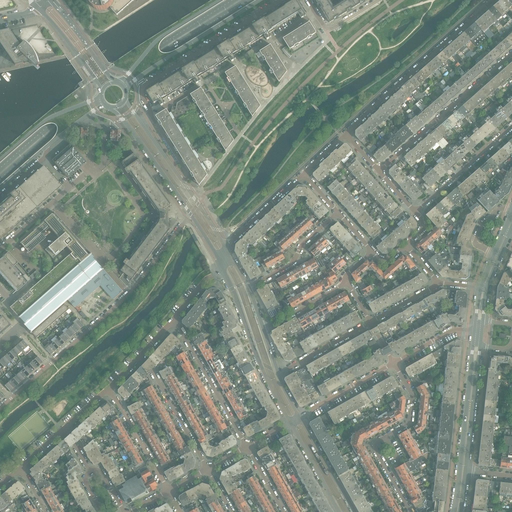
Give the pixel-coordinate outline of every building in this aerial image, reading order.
[(113,0),(88,0),(89,1),(90,3),(91,5),(92,7),(94,8),(96,9),(98,10),(100,11),(102,11),(104,10),(106,10),(108,9),(110,8),(112,5),(114,2),(113,0)] [(113,0),(114,2),(112,5),(110,8),(116,15),(117,16),(134,0),(113,0)] [(264,19),(253,26),(260,37),(264,35),(264,36),(264,37),(265,37),(267,40),(271,37),(269,34),(272,32),(274,30),(273,29),(277,27),(298,14),(301,18),(305,16),(295,0),(293,0),(284,6),(285,6),(264,19)] [(327,0),(328,1),(328,2),(332,9),(337,6),(344,2),(346,0),(327,0)] [(356,6),(352,0),(346,0),(344,2),(349,10),(356,6)] [(498,2),(496,4),(511,20),(511,18),(511,13),(500,0),(498,2)] [(505,0),(500,0),(511,13),(511,5),(511,6),(505,0)] [(332,9),(328,2),(328,1),(319,7),(324,14),(331,10),(332,9)] [(349,10),(344,2),(337,6),(343,15),(349,10)] [(493,7),(506,21),(507,23),(511,20),(496,4),(493,7)] [(343,15),(337,6),(332,9),(331,10),(336,19),(343,15)] [(493,7),(488,11),(502,25),(506,21),(493,7)] [(336,19),(331,10),(324,14),(329,23),(336,19)] [(488,11),(484,15),(493,25),(498,31),(503,27),(502,25),(488,11)] [(493,25),(484,15),(479,19),(488,29),(492,25),(493,25)] [(488,29),(479,19),(475,23),(482,32),(483,33),(484,33),(489,39),(494,35),(488,29)] [(316,33),(309,22),(296,30),(303,41),(307,38),(307,37),(311,35),(311,36),(316,33)] [(487,39),(481,32),(482,32),(475,23),(472,25),(472,26),(471,27),(470,27),(468,29),(467,30),(464,33),(471,41),(478,48),(484,44),(483,42),(487,39)] [(228,41),(218,48),(225,59),(228,57),(229,58),(229,59),(229,58),(231,62),(236,59),(233,56),(236,54),(246,48),(247,47),(248,47),(249,46),(250,46),(251,45),(252,44),(264,37),(264,36),(264,35),(260,37),(253,26),(228,41)] [(511,26),(508,30),(505,26),(498,32),(502,35),(501,36),(504,40),(511,47),(511,45),(511,26)] [(0,68),(16,65),(16,66),(24,64),(23,62),(30,61),(31,62),(32,63),(33,63),(38,68),(39,67),(39,62),(37,57),(35,53),(33,49),(31,47),(28,44),(25,42),(21,46),(11,31),(10,30),(0,31),(0,68)] [(303,41),(296,30),(283,38),(289,49),(294,46),(298,43),(298,44),(303,41)] [(465,45),(470,41),(471,41),(464,33),(461,35),(460,37),(459,36),(457,38),(457,39),(456,40),(453,42),(460,50),(463,47),(465,49),(466,49),(467,49),(466,50),(471,55),(473,53),(474,52),(470,47),(469,48),(467,46),(466,47),(465,45)] [(507,50),(508,49),(511,47),(504,40),(494,49),(500,56),(503,54),(504,52),(504,53),(507,51),(507,50)] [(461,59),(456,53),(460,50),(453,42),(450,45),(449,46),(446,48),(445,50),(445,49),(442,52),(448,60),(449,59),(454,65),(456,68),(463,61),(463,62),(467,58),(465,56),(461,59)] [(279,58),(276,54),(270,44),(260,51),(263,56),(266,59),(265,60),(268,64),(277,59),(279,58)] [(194,63),(182,70),(189,81),(193,79),(194,80),(193,81),(194,80),(196,84),(200,81),(198,78),(202,76),(211,70),(212,69),(213,68),(214,68),(215,67),(216,67),(216,66),(229,59),(229,58),(228,57),(225,59),(218,48),(194,63)] [(289,53),(287,51),(285,48),(282,49),(284,52),(286,55),(289,58),(291,55),(289,53)] [(496,60),(497,59),(500,56),(494,49),(483,59),(489,66),(492,63),(493,62),(494,62),(496,60)] [(448,66),(445,63),(448,60),(442,52),(439,54),(439,55),(438,56),(435,58),(434,59),(431,62),(438,69),(442,66),(444,68),(445,67),(448,69),(451,73),(453,71),(451,70),(451,69),(448,66)] [(287,71),(284,67),(279,58),(277,59),(268,64),(271,69),(274,72),(273,73),(276,78),(279,82),(283,77),(287,71)] [(485,70),(486,68),(489,66),(483,59),(472,69),(478,76),(481,73),(482,72),(483,72),(485,70)] [(511,61),(501,72),(504,76),(506,74),(509,78),(511,76),(511,61)] [(427,79),(437,69),(438,69),(431,62),(428,64),(427,66),(427,65),(424,67),(425,68),(423,69),(420,71),(427,79)] [(244,80),(241,75),(236,66),(225,73),(228,78),(229,77),(231,81),(230,81),(233,86),(242,80),(243,81),(244,80)] [(474,79),(475,78),(478,76),(472,69),(461,78),(467,85),(470,83),(472,81),(472,82),(474,80),(474,79)] [(159,85),(147,92),(155,105),(159,103),(161,106),(165,103),(163,100),(167,97),(176,92),(176,91),(177,91),(178,90),(179,90),(180,89),(181,89),(181,88),(193,81),(194,80),(193,79),(189,81),(182,70),(159,85)] [(416,88),(427,79),(420,71),(417,74),(416,75),(413,77),(414,77),(412,79),(412,78),(409,81),(416,88)] [(507,83),(505,81),(509,78),(506,74),(504,76),(501,72),(492,80),(495,83),(494,85),(497,89),(501,85),(502,87),(504,86),(505,87),(506,85),(505,84),(507,83)] [(440,80),(439,80),(439,79),(437,77),(437,76),(434,73),(433,75),(438,80),(440,82),(443,79),(445,77),(444,76),(440,80)] [(463,89),(464,88),(467,85),(461,78),(450,88),(456,95),(459,93),(459,92),(461,91),(463,89)] [(252,93),(249,88),(244,80),(243,81),(242,80),(233,86),(236,91),(237,90),(238,92),(239,94),(238,94),(241,99),(251,93),(251,94),(252,93)] [(496,92),(495,91),(497,89),(494,85),(495,83),(492,80),(487,84),(486,85),(480,90),(487,98),(490,95),(492,96),(493,95),(495,96),(495,97),(497,95),(495,93),(496,92)] [(424,97),(423,97),(422,95),(416,88),(409,81),(403,86),(411,94),(411,95),(416,100),(418,102),(421,99),(424,97)] [(411,94),(403,86),(401,88),(401,89),(399,91),(399,92),(398,92),(395,95),(394,95),(393,96),(393,97),(400,105),(403,102),(410,108),(408,110),(410,112),(412,110),(411,108),(412,107),(406,100),(411,95),(411,94)] [(234,140),(221,121),(201,88),(190,94),(189,95),(177,103),(176,107),(172,106),(171,113),(169,114),(166,109),(156,116),(199,186),(203,180),(207,175),(191,149),(197,145),(198,147),(212,138),(211,137),(215,134),(218,138),(219,140),(221,142),(220,142),(226,151),(230,145),(234,140)] [(452,99),(453,97),(454,98),(456,95),(450,88),(439,98),(445,105),(448,102),(450,101),(452,99)] [(484,103),(483,101),(487,98),(480,90),(468,101),(475,108),(478,105),(480,107),(484,103)] [(260,106),(258,101),(252,93),(251,94),(251,93),(241,99),(244,104),(245,103),(247,107),(246,107),(252,117),(256,111),(260,106)] [(400,105),(393,97),(392,97),(390,98),(390,99),(388,101),(388,102),(387,103),(386,103),(384,105),(383,105),(382,106),(382,107),(389,115),(391,118),(395,115),(399,119),(401,117),(400,116),(395,110),(400,105)] [(441,109),(443,107),(445,105),(439,98),(434,103),(432,101),(427,106),(434,114),(437,112),(439,110),(439,111),(441,109)] [(434,114),(427,106),(421,99),(418,102),(412,107),(411,108),(412,110),(413,114),(416,116),(423,124),(435,114),(434,114)] [(472,113),(471,112),(475,108),(468,101),(456,112),(459,115),(461,114),(464,118),(466,116),(468,117),(470,115),(471,117),(474,119),(475,118),(473,115),(472,116),(470,115),(472,113)] [(501,123),(511,113),(511,112),(509,109),(508,111),(504,107),(502,108),(500,106),(496,111),(497,113),(494,116),(501,123)] [(378,126),(389,115),(382,107),(381,107),(381,108),(380,108),(379,109),(379,110),(377,112),(377,113),(376,113),(375,113),(373,116),(372,115),(371,117),(371,118),(378,125),(378,126)] [(462,123),(460,121),(464,118),(461,114),(459,115),(456,112),(447,119),(450,123),(449,124),(452,128),(456,125),(457,126),(462,123)] [(423,124),(416,116),(405,125),(412,134),(423,124)] [(489,134),(501,123),(494,116),(490,119),(488,117),(484,121),(485,123),(482,126),(489,134)] [(374,132),(372,130),(378,125),(371,118),(370,118),(369,118),(368,119),(368,120),(366,122),(366,123),(365,124),(364,124),(362,126),(361,126),(359,128),(359,129),(366,136),(369,138),(375,133),(375,134),(376,133),(375,131),(374,132)] [(451,132),(450,130),(452,128),(449,124),(450,123),(447,119),(436,130),(442,137),(446,134),(447,135),(451,132)] [(412,134),(405,125),(394,135),(395,136),(402,143),(412,134)] [(477,145),(489,134),(482,126),(478,129),(477,128),(472,132),(473,134),(471,136),(475,140),(473,141),(477,145)] [(87,134),(87,130),(86,129),(78,129),(77,138),(87,139),(87,134)] [(366,136),(359,129),(358,129),(356,131),(355,135),(361,142),(366,136)] [(448,144),(443,138),(442,137),(436,130),(430,135),(437,143),(438,144),(441,147),(442,149),(448,144)] [(120,141),(121,131),(112,131),(111,132),(111,136),(111,141),(120,141)] [(427,152),(437,143),(430,135),(419,144),(427,152)] [(402,143),(395,136),(391,140),(391,139),(387,142),(388,142),(384,146),(391,153),(402,143)] [(468,153),(477,145),(473,141),(475,140),(471,136),(468,139),(466,137),(462,141),(461,140),(460,141),(461,142),(458,145),(460,146),(463,150),(464,149),(468,153)] [(373,147),(375,145),(372,142),(370,140),(369,141),(370,143),(366,147),(368,150),(371,148),(373,147)] [(511,147),(508,143),(502,148),(509,155),(511,152),(511,147)] [(85,161),(79,155),(76,152),(72,147),(69,144),(51,160),(54,163),(58,168),(61,171),(67,177),(68,178),(79,168),(85,162),(85,161)] [(346,156),(351,151),(346,145),(344,144),(342,146),(341,145),(340,147),(338,149),(336,151),(335,151),(334,152),(334,153),(333,153),(341,161),(346,156)] [(416,162),(427,152),(419,144),(409,153),(416,162)] [(457,163),(468,153),(464,149),(463,150),(460,146),(458,147),(456,146),(455,146),(453,144),(451,145),(450,146),(452,149),(451,150),(453,152),(450,155),(457,163)] [(382,161),(391,153),(384,146),(380,149),(380,148),(375,152),(376,153),(373,156),(378,161),(382,161)] [(509,155),(502,148),(491,158),(498,165),(500,163),(500,164),(508,158),(507,157),(509,155)] [(457,163),(450,155),(444,149),(443,150),(439,154),(438,154),(443,159),(451,168),(457,163)] [(144,264),(156,248),(170,229),(167,227),(167,206),(170,204),(141,164),(142,163),(139,159),(139,160),(134,153),(122,161),(123,162),(124,164),(126,163),(128,167),(127,168),(129,170),(130,170),(135,177),(134,178),(138,183),(139,183),(144,190),(143,191),(147,196),(148,195),(153,203),(152,203),(156,209),(157,208),(160,212),(159,212),(160,214),(160,219),(159,220),(133,254),(132,254),(129,257),(131,258),(129,260),(127,259),(123,263),(126,264),(121,270),(119,272),(122,275),(124,273),(126,274),(128,276),(127,278),(130,281),(132,279),(135,275),(137,273),(140,269),(144,264)] [(341,161),(333,153),(332,153),(331,155),(331,156),(325,161),(324,161),(323,162),(323,163),(322,163),(330,171),(341,161)] [(411,166),(416,162),(409,153),(403,158),(407,163),(409,165),(410,167),(414,170),(415,169),(411,166)] [(490,173),(496,168),(496,167),(498,165),(491,158),(480,168),(486,175),(488,173),(489,174),(490,173)] [(440,177),(451,168),(443,159),(432,169),(440,177)] [(511,179),(511,159),(511,160),(507,164),(506,166),(499,172),(503,175),(505,177),(511,179)] [(351,173),(360,165),(356,161),(352,165),(348,169),(351,173)] [(330,171),(322,163),(322,164),(320,165),(320,166),(315,171),(315,172),(313,174),(313,176),(319,182),(322,185),(323,184),(322,183),(323,182),(324,182),(322,180),(322,181),(321,180),(330,171)] [(369,175),(365,171),(360,165),(351,173),(356,178),(361,183),(369,175)] [(404,175),(401,172),(395,165),(390,170),(390,174),(398,184),(406,177),(407,177),(410,174),(414,171),(412,169),(411,170),(410,170),(404,175)] [(0,239),(61,186),(44,166),(15,192),(13,193),(11,191),(7,195),(9,197),(0,205),(0,239)] [(484,180),(486,179),(488,177),(487,176),(486,175),(480,168),(468,178),(475,185),(477,183),(478,184),(483,179),(484,180)] [(429,187),(440,177),(432,169),(422,178),(424,181),(429,187)] [(415,179),(412,176),(416,173),(414,171),(410,174),(407,177),(406,177),(398,184),(403,190),(411,182),(415,179)] [(379,186),(375,182),(369,175),(361,183),(370,194),(379,186)] [(508,193),(511,184),(511,179),(505,177),(501,185),(498,188),(505,196),(508,193)] [(467,194),(474,187),(473,187),(475,185),(468,178),(457,188),(464,195),(465,194),(466,193),(467,194)] [(331,191),(340,184),(341,183),(337,179),(333,184),(328,188),(331,191)] [(505,196),(498,188),(498,187),(495,190),(495,191),(494,192),(489,187),(494,183),(492,181),(488,185),(486,186),(482,190),(484,192),(476,199),(477,200),(488,211),(505,196)] [(346,191),(353,186),(351,184),(350,183),(350,182),(345,186),(346,188),(345,189),(340,184),(331,191),(341,203),(350,195),(346,191)] [(421,190),(419,188),(423,185),(422,184),(423,184),(421,182),(417,186),(415,183),(413,185),(411,182),(403,190),(412,200),(415,200),(421,194),(423,192),(421,190)] [(296,201),(296,200),(295,200),(297,198),(296,197),(297,196),(301,196),(302,186),(298,186),(285,199),(292,207),(296,203),(295,202),(296,201)] [(318,201),(305,186),(302,186),(301,196),(306,197),(308,199),(305,202),(307,204),(306,204),(309,209),(318,201)] [(389,197),(384,193),(379,186),(370,194),(375,200),(380,205),(389,197)] [(460,200),(463,197),(462,196),(464,195),(457,188),(446,198),(453,206),(460,200)] [(359,206),(355,201),(350,195),(341,203),(351,213),(359,206)] [(398,208),(394,203),(389,197),(380,205),(385,210),(390,215),(390,216),(398,208)] [(446,212),(453,206),(446,198),(435,207),(445,219),(449,215),(446,212)] [(292,207),(285,199),(274,209),(281,217),(283,219),(287,215),(289,216),(288,217),(291,219),(287,223),(288,224),(293,219),(290,216),(291,215),(289,213),(290,212),(288,211),(290,209),(291,211),(293,209),(292,207)] [(319,219),(328,211),(318,201),(309,209),(317,217),(315,218),(318,220),(319,219)] [(369,217),(365,212),(359,206),(351,213),(361,224),(369,217)] [(445,219),(435,207),(426,215),(436,226),(440,231),(442,229),(440,227),(443,225),(441,222),(445,219)] [(486,213),(480,207),(479,208),(478,207),(474,211),(471,207),(469,208),(469,209),(472,213),(471,213),(476,222),(486,213)] [(394,219),(397,216),(397,215),(401,211),(398,208),(390,216),(389,217),(390,219),(392,217),(393,219),(394,219)] [(276,222),(281,217),(274,209),(259,223),(267,231),(272,226),(273,227),(276,223),(276,222)] [(21,249),(20,249),(20,250),(21,251),(22,251),(23,251),(23,250),(23,249),(24,248),(28,252),(28,253),(31,250),(31,251),(32,250),(31,250),(36,246),(37,245),(42,241),(42,240),(45,238),(41,234),(49,227),(58,238),(48,247),(45,250),(52,258),(56,255),(66,246),(71,253),(69,254),(68,256),(76,266),(81,262),(88,255),(89,254),(90,255),(90,254),(91,254),(90,253),(89,253),(88,251),(87,250),(85,248),(83,246),(82,245),(80,243),(81,243),(80,242),(78,240),(78,239),(77,240),(76,238),(76,237),(75,237),(73,235),(73,234),(71,232),(70,231),(69,229),(68,229),(66,227),(66,226),(65,226),(64,224),(63,223),(61,221),(62,221),(61,221),(59,219),(59,218),(58,218),(57,216),(56,215),(54,213),(54,212),(53,213),(52,215),(51,214),(43,221),(44,222),(34,231),(33,230),(33,231),(28,235),(27,236),(28,236),(23,240),(22,240),(22,241),(20,243),(24,247),(22,248),(21,248),(21,249)] [(314,223),(311,220),(309,218),(311,217),(307,213),(305,216),(306,218),(299,224),(305,231),(306,230),(307,230),(308,229),(308,228),(310,227),(311,226),(311,225),(312,224),(313,225),(314,223)] [(476,222),(471,213),(467,216),(464,222),(474,226),(476,222)] [(406,235),(415,227),(416,223),(410,216),(407,218),(408,220),(399,228),(406,235)] [(379,228),(374,223),(369,217),(361,224),(371,236),(379,228)] [(468,240),(471,233),(474,226),(464,222),(463,226),(460,225),(454,223),(451,230),(449,233),(452,234),(455,227),(459,228),(458,232),(456,231),(454,235),(455,235),(458,236),(468,240)] [(267,231),(259,223),(248,233),(256,241),(267,231)] [(347,233),(343,229),(338,223),(330,230),(334,235),(339,241),(347,233)] [(305,231),(299,224),(294,229),(293,228),(291,225),(289,226),(291,229),(292,230),(298,237),(299,236),(300,236),(301,235),(303,233),(304,232),(305,231)] [(442,233),(440,231),(436,226),(432,230),(439,237),(440,236),(440,235),(442,233)] [(377,236),(379,234),(382,232),(379,229),(380,228),(379,228),(371,236),(373,239),(377,236)] [(395,245),(406,235),(399,228),(397,230),(397,229),(388,237),(395,245)] [(298,237),(292,230),(285,237),(291,243),(292,243),(294,242),(294,241),(296,239),(296,240),(297,239),(297,238),(298,237)] [(439,237),(432,230),(428,233),(435,241),(439,237)] [(329,240),(331,238),(327,232),(322,237),(327,242),(329,240)] [(256,241),(248,233),(236,245),(236,248),(247,250),(247,247),(249,247),(249,248),(253,249),(253,251),(257,251),(256,250),(252,247),(250,245),(251,245),(252,244),(253,245),(256,241)] [(357,244),(352,238),(347,233),(339,241),(348,251),(357,244)] [(435,241),(428,233),(424,237),(431,244),(435,241)] [(471,256),(472,249),(465,247),(468,240),(458,236),(457,240),(456,244),(446,243),(446,245),(458,246),(461,246),(460,255),(471,256)] [(291,243),(285,237),(280,241),(278,239),(276,241),(284,250),(285,249),(287,248),(286,248),(288,246),(289,246),(290,245),(290,244),(291,243)] [(327,242),(322,237),(321,238),(320,238),(319,239),(319,240),(318,241),(325,248),(329,245),(327,242)] [(386,253),(394,247),(395,245),(388,237),(380,245),(379,244),(376,246),(382,253),(386,253)] [(431,244),(424,237),(420,240),(427,248),(429,250),(433,246),(431,244)] [(427,248),(420,240),(417,244),(416,248),(421,253),(427,248)] [(284,250),(276,241),(274,243),(275,245),(280,251),(281,252),(284,250)] [(325,248),(318,241),(317,242),(316,242),(315,243),(315,244),(314,244),(320,251),(321,252),(325,248)] [(320,251),(314,244),(308,250),(309,250),(309,251),(310,251),(314,256),(315,256),(320,251)] [(359,251),(361,249),(357,244),(348,251),(346,253),(349,256),(350,254),(351,255),(349,257),(346,254),(343,256),(348,261),(352,258),(359,252),(359,251)] [(246,255),(247,250),(236,248),(235,251),(243,266),(253,261),(251,257),(249,257),(249,256),(246,255)] [(433,256),(430,252),(430,251),(429,250),(423,255),(428,261),(433,256)] [(285,258),(281,252),(280,251),(272,256),(276,263),(277,263),(278,263),(279,262),(279,261),(281,260),(282,260),(283,260),(283,259),(285,258)] [(23,275),(14,265),(17,263),(8,253),(8,252),(3,256),(2,256),(1,256),(1,257),(0,258),(0,273),(1,272),(3,274),(1,276),(4,279),(6,277),(7,279),(6,281),(9,284),(10,283),(12,285),(11,286),(13,289),(15,288),(17,290),(15,291),(16,292),(25,284),(24,283),(26,282),(28,280),(27,279),(27,278),(24,275),(23,275)] [(29,307),(19,316),(19,317),(26,324),(31,331),(32,331),(37,327),(42,322),(48,318),(53,313),(58,308),(64,303),(66,301),(68,300),(101,271),(102,269),(96,262),(90,255),(89,254),(88,255),(81,262),(76,266),(68,273),(60,280),(45,293),(44,294),(43,295),(34,303),(29,307)] [(446,265),(441,260),(443,258),(445,256),(444,254),(440,258),(436,254),(433,256),(428,261),(438,272),(445,266),(446,265)] [(345,263),(341,258),(339,255),(335,259),(342,266),(342,267),(344,265),(344,264),(345,263)] [(469,277),(470,263),(471,256),(460,255),(459,262),(462,263),(461,268),(461,270),(460,271),(460,272),(462,275),(464,275),(467,278),(469,277)] [(76,266),(68,256),(66,257),(61,262),(61,261),(60,262),(59,263),(68,273),(76,266)] [(276,263),(272,256),(266,259),(264,256),(262,257),(264,260),(265,263),(268,268),(269,267),(271,267),(271,266),(273,265),(274,265),(275,264),(276,263)] [(404,265),(404,257),(403,257),(402,256),(394,264),(397,268),(401,265),(404,265)] [(414,265),(407,257),(405,257),(404,257),(404,265),(406,265),(409,269),(414,265)] [(261,273),(265,271),(263,266),(258,269),(254,264),(258,262),(257,259),(253,261),(243,266),(251,279),(261,273)] [(314,269),(318,267),(318,266),(317,265),(317,264),(316,263),(315,262),(315,261),(314,259),(301,266),(305,274),(312,270),(313,272),(311,273),(313,276),(315,278),(316,278),(315,275),(317,274),(314,269)] [(342,266),(335,259),(331,262),(338,270),(340,268),(341,267),(342,266)] [(369,270),(369,262),(368,262),(367,261),(359,268),(363,272),(366,269),(369,270)] [(379,270),(375,265),(372,261),(371,262),(369,262),(369,270),(371,270),(374,274),(379,270)] [(338,270),(331,262),(327,265),(330,268),(332,271),(335,273),(337,272),(337,271),(338,270)] [(68,273),(59,263),(56,266),(55,266),(55,267),(51,270),(60,280),(68,273)] [(392,273),(397,268),(394,264),(388,269),(390,271),(390,274),(390,275),(393,278),(394,278),(396,277),(392,273)] [(293,281),(305,274),(301,266),(289,273),(293,281)] [(460,272),(452,271),(452,269),(452,266),(450,266),(450,271),(445,266),(438,272),(442,277),(465,279),(467,278),(464,275),(462,275),(460,272)] [(337,279),(334,274),(335,273),(332,271),(330,268),(327,271),(329,275),(332,281),(337,279)] [(365,274),(363,272),(359,268),(356,271),(358,274),(358,275),(361,278),(363,277),(365,274)] [(75,307),(100,285),(114,299),(123,291),(122,290),(114,281),(113,281),(113,280),(104,269),(102,269),(101,271),(68,300),(75,307)] [(390,275),(390,274),(390,271),(388,269),(383,274),(384,274),(380,277),(382,279),(384,278),(385,279),(388,276),(388,277),(390,275),(392,277),(390,279),(391,280),(393,278),(390,275)] [(45,293),(60,280),(51,270),(50,271),(49,271),(50,272),(45,276),(44,276),(39,281),(39,280),(39,281),(36,283),(37,284),(36,284),(45,293)] [(380,277),(384,274),(383,274),(379,270),(374,274),(378,279),(380,277)] [(361,278),(358,275),(358,274),(356,271),(352,274),(356,282),(359,280),(359,281),(361,278)] [(510,282),(508,279),(510,278),(506,271),(505,272),(504,272),(498,287),(497,292),(508,293),(508,289),(507,289),(507,287),(506,287),(507,284),(510,282)] [(293,281),(289,273),(276,280),(277,281),(280,287),(281,288),(293,281)] [(424,284),(426,283),(426,280),(424,276),(422,274),(409,281),(414,290),(420,287),(420,286),(421,286),(422,286),(424,285),(424,284)] [(330,286),(327,281),(327,280),(325,277),(321,280),(323,283),(323,284),(325,289),(328,287),(328,286),(329,286),(329,287),(330,286)] [(325,289),(323,284),(323,283),(321,280),(317,282),(319,285),(319,286),(321,291),(324,290),(324,289),(325,288),(325,289)] [(321,291),(319,286),(319,285),(317,282),(316,281),(314,282),(315,283),(313,285),(315,288),(314,288),(317,293),(320,292),(320,291),(321,291)] [(408,294),(414,290),(409,281),(398,287),(397,285),(395,287),(396,289),(401,298),(406,295),(406,294),(408,293),(408,294)] [(35,285),(34,286),(43,295),(44,294),(45,293),(36,284),(37,284),(36,283),(35,285)] [(317,293),(314,288),(315,288),(313,285),(312,283),(310,284),(311,286),(309,287),(310,290),(310,291),(313,296),(315,294),(316,294),(317,293),(317,294),(317,293)] [(271,291),(267,285),(257,291),(265,304),(275,298),(274,298),(278,296),(277,293),(275,294),(273,290),(271,291)] [(43,295),(34,286),(31,288),(30,289),(26,293),(26,292),(25,293),(28,296),(34,303),(43,295)] [(370,291),(372,290),(370,286),(366,287),(361,291),(363,295),(368,292),(370,291)] [(313,296),(310,291),(310,290),(309,287),(304,289),(306,292),(306,293),(309,298),(311,297),(311,296),(312,295),(313,296)] [(213,297),(214,288),(212,288),(210,288),(209,289),(207,290),(207,291),(202,297),(202,298),(205,300),(203,302),(205,304),(211,297),(213,297)] [(225,299),(221,292),(220,291),(218,289),(217,288),(215,288),(214,288),(213,297),(215,297),(219,305),(221,303),(220,302),(225,299)] [(309,298),(306,293),(306,292),(304,289),(304,288),(302,289),(303,291),(300,292),(302,295),(302,296),(305,300),(307,299),(307,298),(308,298),(309,298)] [(401,298),(396,289),(382,296),(387,306),(393,302),(393,301),(394,301),(395,301),(401,298)] [(305,300),(302,296),(302,295),(300,292),(299,290),(297,291),(299,293),(296,294),(298,297),(298,298),(300,302),(300,303),(303,301),(304,300),(304,301),(305,300)] [(442,302),(441,300),(442,299),(445,299),(445,298),(446,290),(443,290),(435,294),(434,295),(433,295),(426,299),(430,306),(435,303),(436,304),(439,302),(438,301),(440,304),(442,302)] [(456,299),(456,291),(446,290),(445,298),(446,298),(447,298),(449,298),(456,299)] [(465,308),(466,300),(467,296),(464,292),(456,291),(456,299),(455,304),(456,304),(456,307),(459,307),(465,308)] [(349,300),(344,292),(340,294),(340,295),(342,297),(343,296),(343,297),(344,298),(344,300),(346,302),(349,300)] [(505,307),(503,304),(503,300),(506,300),(506,298),(507,298),(508,293),(497,292),(495,309),(498,313),(505,307)] [(28,296),(25,293),(20,297),(23,301),(24,302),(29,307),(34,303),(28,296)] [(296,305),(293,300),(294,300),(292,297),(291,294),(289,295),(286,297),(286,298),(290,305),(292,308),(295,306),(295,305),(296,305)] [(346,302),(344,300),(344,298),(343,297),(343,296),(342,297),(340,295),(339,295),(336,297),(338,299),(339,299),(340,301),(340,302),(342,305),(346,302)] [(381,309),(387,306),(382,296),(368,304),(373,311),(375,312),(380,310),(379,309),(381,308),(381,309)] [(19,316),(29,307),(24,302),(23,301),(20,297),(20,298),(18,300),(15,302),(14,302),(15,303),(9,307),(10,308),(9,308),(17,317),(18,318),(19,317),(19,316)] [(342,305),(340,302),(340,301),(339,299),(338,299),(336,297),(335,298),(335,297),(332,299),(334,302),(334,301),(335,301),(336,303),(336,304),(337,307),(338,309),(342,306),(342,305)] [(205,307),(207,304),(205,304),(203,302),(205,300),(202,298),(201,298),(197,304),(197,305),(196,306),(195,306),(191,311),(199,317),(204,312),(206,308),(205,307)] [(278,304),(275,298),(265,304),(272,317),(287,308),(288,307),(288,306),(290,305),(286,298),(284,299),(285,301),(278,304)] [(233,314),(229,307),(225,299),(220,302),(221,303),(219,305),(218,305),(219,308),(218,308),(218,309),(217,310),(219,312),(214,315),(215,316),(220,313),(224,318),(233,314)] [(337,307),(336,304),(336,303),(335,301),(334,301),(334,302),(332,299),(331,300),(328,301),(328,302),(330,304),(331,304),(332,305),(332,306),(333,309),(337,307)] [(414,315),(427,308),(428,310),(432,308),(430,306),(426,299),(423,300),(423,301),(419,303),(419,304),(418,304),(417,304),(410,308),(414,315)] [(333,309),(332,306),(332,305),(331,304),(330,304),(328,302),(327,302),(322,304),(327,313),(329,312),(333,309)] [(66,312),(69,309),(64,303),(58,308),(66,317),(67,318),(70,316),(68,314),(66,312)] [(303,327),(324,315),(327,313),(322,304),(296,319),(301,328),(301,327),(304,332),(305,331),(303,327)] [(464,323),(465,312),(465,308),(459,307),(459,309),(459,313),(455,316),(448,315),(447,315),(450,322),(451,321),(464,323)] [(511,310),(508,310),(505,307),(498,313),(500,316),(511,316),(511,310)] [(66,317),(58,308),(53,313),(58,319),(61,316),(63,319),(66,317)] [(398,324),(414,315),(410,308),(407,309),(407,310),(403,312),(403,313),(402,313),(401,313),(394,317),(398,324)] [(199,317),(191,311),(187,315),(187,316),(187,317),(186,317),(183,320),(183,324),(189,328),(194,323),(195,323),(199,317)] [(361,321),(355,311),(350,315),(355,324),(361,321)] [(55,321),(58,319),(53,313),(48,318),(55,326),(57,324),(55,321)] [(238,322),(235,317),(233,314),(224,318),(224,319),(225,321),(222,323),(224,326),(222,327),(221,326),(218,327),(219,329),(222,328),(224,331),(221,333),(223,337),(232,332),(231,330),(236,327),(236,326),(236,325),(236,324),(237,323),(238,322)] [(450,322),(447,315),(446,314),(444,315),(444,314),(440,316),(439,315),(436,316),(437,317),(435,319),(436,320),(434,321),(439,329),(444,326),(444,325),(445,324),(450,322)] [(355,324),(350,315),(337,322),(342,331),(355,324)] [(0,333),(9,325),(1,316),(0,316),(0,333)] [(391,330),(393,328),(392,327),(398,324),(394,317),(391,318),(391,319),(387,321),(387,322),(386,323),(385,322),(378,326),(378,327),(381,331),(381,332),(381,333),(387,330),(388,331),(391,336),(392,335),(395,333),(396,333),(394,330),(391,331),(391,330)] [(55,326),(48,318),(42,322),(47,328),(50,326),(52,328),(55,326)] [(84,326),(79,320),(77,318),(72,323),(78,331),(84,326)] [(301,328),(296,319),(296,318),(283,325),(287,332),(287,334),(290,332),(291,334),(301,328)] [(436,331),(439,329),(434,321),(434,320),(421,328),(426,337),(431,334),(431,332),(432,332),(433,332),(435,331),(436,331)] [(44,331),(47,328),(42,322),(37,327),(44,335),(46,337),(47,336),(46,334),(47,333),(44,331)] [(330,338),(342,331),(337,322),(325,328),(330,338)] [(78,331),(72,323),(70,325),(72,326),(68,330),(73,335),(78,331)] [(426,337),(421,328),(415,331),(412,327),(414,326),(413,323),(411,324),(409,325),(404,328),(405,330),(410,327),(412,331),(407,333),(408,335),(413,344),(419,341),(418,340),(419,339),(420,339),(422,338),(423,338),(426,337)] [(287,332),(283,325),(272,331),(273,333),(273,334),(281,336),(281,334),(284,332),(285,333),(287,332)] [(330,338),(325,328),(319,332),(315,326),(313,327),(309,329),(310,331),(313,329),(315,334),(312,336),(317,345),(330,338)] [(44,335),(37,327),(32,331),(31,331),(30,332),(31,333),(32,333),(36,338),(40,335),(42,338),(44,335)] [(373,336),(374,336),(377,334),(381,332),(381,331),(378,327),(374,329),(370,331),(369,331),(362,334),(366,342),(372,338),(373,338),(373,336)] [(73,335),(68,330),(64,333),(62,331),(61,333),(67,340),(73,335)] [(239,345),(235,337),(232,332),(223,337),(227,343),(230,349),(239,345)] [(317,345),(312,336),(310,337),(307,332),(305,333),(303,334),(306,339),(302,342),(299,336),(298,337),(296,337),(297,339),(300,344),(301,347),(304,352),(317,345)] [(67,340),(61,333),(59,334),(61,336),(57,339),(62,345),(67,340)] [(206,340),(202,334),(201,334),(193,338),(197,345),(198,345),(206,340)] [(282,342),(280,338),(281,336),(273,334),(273,335),(271,335),(278,348),(286,344),(287,343),(287,342),(284,343),(283,341),(282,342)] [(367,343),(366,342),(362,334),(350,341),(355,350),(367,343)] [(179,341),(176,338),(172,335),(171,335),(167,339),(175,345),(176,344),(178,345),(179,344),(180,345),(181,344),(179,341)] [(394,339),(393,336),(392,335),(391,336),(385,339),(388,344),(389,346),(388,346),(389,346),(391,350),(391,351),(392,352),(396,350),(397,352),(398,353),(401,351),(396,342),(394,339)] [(410,345),(413,344),(408,335),(396,342),(401,351),(406,348),(406,347),(407,346),(410,345)] [(62,345),(57,339),(53,342),(50,339),(48,340),(49,341),(57,350),(62,345)] [(175,345),(167,339),(158,349),(165,356),(175,345)] [(28,346),(22,340),(17,345),(26,355),(27,354),(23,350),(28,346)] [(208,345),(206,343),(208,342),(207,340),(206,340),(198,345),(200,349),(208,345)] [(460,353),(462,342),(460,340),(456,340),(455,341),(455,342),(453,342),(435,352),(438,358),(448,352),(448,354),(460,355),(460,353)] [(57,350),(49,341),(44,346),(51,355),(57,350)] [(343,357),(355,350),(350,341),(338,348),(343,357)] [(383,355),(381,351),(381,350),(380,349),(377,343),(371,347),(370,348),(374,355),(378,363),(382,361),(381,359),(384,357),(384,355),(383,355)] [(291,349),(289,346),(287,347),(286,344),(278,348),(282,354),(291,349)] [(26,355),(17,345),(11,350),(17,355),(21,351),(25,356),(26,355)] [(202,353),(211,348),(210,346),(209,347),(208,345),(200,349),(202,353)] [(246,357),(242,349),(239,345),(230,349),(238,362),(246,357)] [(391,350),(389,346),(388,346),(385,348),(381,350),(381,351),(383,355),(384,355),(388,353),(391,351),(391,350)] [(212,353),(211,351),(212,350),(211,348),(202,353),(205,357),(212,353)] [(289,361),(302,354),(299,349),(296,351),(295,348),(291,350),(291,349),(282,354),(285,360),(288,361),(289,361)] [(330,364),(343,357),(338,348),(325,355),(330,364)] [(156,366),(161,361),(165,356),(158,349),(154,354),(149,359),(146,363),(142,366),(143,367),(148,373),(151,370),(155,366),(156,366)] [(17,355),(11,350),(6,354),(15,365),(16,364),(12,359),(17,355)] [(186,357),(186,356),(185,354),(184,352),(178,355),(177,356),(177,357),(179,361),(186,357)] [(438,358),(435,352),(431,354),(434,359),(436,363),(437,364),(441,362),(438,358)] [(207,361),(216,356),(215,354),(213,355),(212,353),(205,357),(207,361)] [(15,365),(6,354),(1,359),(6,365),(10,361),(14,365),(15,365)] [(423,370),(436,363),(434,359),(431,354),(418,362),(423,370)] [(458,369),(459,362),(460,355),(448,354),(446,368),(458,369)] [(317,371),(330,364),(325,355),(313,363),(317,371)] [(378,363),(374,355),(362,362),(366,370),(378,363)] [(511,357),(506,357),(491,355),(491,356),(498,364),(500,363),(510,364),(510,365),(511,365),(511,366),(511,357)] [(42,362),(37,356),(33,360),(31,359),(31,358),(29,359),(30,360),(37,367),(42,362)] [(217,361),(216,359),(217,358),(216,356),(207,361),(209,365),(217,361)] [(498,364),(491,356),(489,375),(488,376),(488,378),(497,379),(498,372),(495,372),(496,365),(498,364)] [(189,361),(189,360),(188,359),(187,358),(186,357),(179,361),(182,365),(189,361)] [(254,370),(246,357),(238,362),(241,369),(240,370),(243,376),(245,375),(254,370)] [(37,367),(30,360),(29,361),(30,363),(26,366),(31,372),(37,367)] [(211,369),(222,364),(219,360),(217,361),(209,365),(211,369)] [(184,370),(191,365),(191,364),(190,363),(189,361),(182,365),(184,370)] [(354,377),(364,371),(366,370),(362,362),(350,369),(354,377)] [(417,374),(423,370),(418,362),(406,368),(406,370),(410,378),(417,374)] [(317,371),(313,363),(306,366),(309,372),(311,374),(317,371)] [(160,373),(169,368),(169,367),(165,364),(163,366),(164,367),(159,370),(160,373)] [(224,368),(222,364),(211,369),(214,373),(222,369),(224,368)] [(194,370),(194,369),(193,367),(192,367),(191,365),(184,370),(186,374),(194,370)] [(31,372),(26,366),(22,370),(21,368),(19,369),(26,377),(31,372)] [(144,379),(147,375),(148,375),(148,373),(143,367),(142,366),(136,373),(132,377),(139,384),(144,379)] [(172,374),(169,368),(160,373),(164,379),(165,378),(172,374)] [(456,383),(458,369),(446,368),(445,382),(456,383)] [(26,377),(19,369),(18,371),(19,372),(15,376),(20,382),(26,377)] [(216,378),(225,373),(224,371),(223,371),(222,369),(214,373),(216,378)] [(291,390),(302,384),(299,378),(298,377),(299,376),(300,378),(305,375),(304,374),(301,369),(285,378),(285,380),(291,390)] [(341,384),(354,377),(350,369),(337,376),(341,384)] [(189,378),(196,374),(196,373),(195,372),(195,371),(194,370),(186,374),(189,378)] [(261,383),(254,370),(245,375),(252,388),(261,383)] [(226,375),(225,373),(216,378),(219,382),(226,378),(226,377),(229,376),(227,374),(226,375)] [(177,383),(172,374),(165,378),(165,379),(165,380),(166,381),(168,384),(169,386),(170,387),(177,383)] [(191,383),(199,379),(198,378),(199,377),(198,376),(197,376),(196,374),(189,378),(191,383)] [(20,382),(15,376),(11,379),(10,378),(8,379),(15,386),(20,382)] [(329,391),(341,384),(337,376),(324,383),(329,391)] [(137,386),(139,384),(132,377),(127,382),(122,386),(130,393),(131,392),(133,393),(135,390),(136,391),(139,388),(137,386)] [(385,394),(398,386),(393,378),(391,377),(379,384),(385,394)] [(221,386),(230,381),(228,379),(227,379),(226,378),(219,382),(221,386)] [(294,395),(316,383),(313,378),(310,380),(309,380),(307,381),(302,384),(291,390),(294,395)] [(416,388),(423,384),(426,383),(429,381),(427,378),(422,381),(421,381),(414,385),(416,388)] [(497,394),(498,380),(497,380),(497,379),(488,378),(488,379),(488,380),(488,382),(487,389),(486,391),(487,392),(486,393),(497,394)] [(15,386),(8,379),(7,380),(8,382),(4,385),(9,391),(15,386)] [(194,387),(201,383),(201,382),(200,380),(199,379),(191,383),(194,387)] [(231,383),(230,381),(221,386),(223,390),(231,386),(233,385),(233,384),(231,383)] [(455,398),(456,390),(456,383),(445,382),(443,396),(455,398)] [(182,391),(178,383),(177,383),(170,387),(170,388),(171,390),(173,393),(174,394),(175,396),(182,391)] [(204,387),(203,387),(203,386),(203,385),(202,384),(201,383),(194,387),(196,392),(204,387)] [(268,395),(265,390),(261,383),(252,388),(255,393),(253,394),(252,392),(245,396),(246,397),(247,399),(248,401),(253,398),(253,397),(255,396),(255,395),(256,395),(259,400),(268,395)] [(317,393),(320,391),(318,387),(316,383),(294,395),(300,406),(301,407),(319,397),(317,393)] [(329,391),(324,383),(318,387),(320,391),(323,395),(329,391)] [(426,389),(429,387),(431,386),(430,384),(428,385),(426,383),(423,384),(416,388),(417,389),(417,390),(418,391),(419,392),(419,393),(426,389)] [(372,401),(385,394),(379,384),(366,391),(372,401)] [(130,394),(130,393),(122,386),(119,389),(119,393),(125,398),(124,400),(125,401),(129,397),(128,396),(130,394)] [(156,393),(155,391),(153,389),(152,387),(152,386),(148,388),(143,390),(149,399),(156,394),(156,393)] [(225,394),(234,389),(233,387),(232,388),(231,386),(223,390),(225,394)] [(199,396),(206,392),(206,391),(206,390),(205,389),(204,387),(196,392),(199,396)] [(235,394),(234,392),(235,391),(234,389),(225,394),(228,398),(235,394)] [(428,395),(427,393),(428,393),(426,389),(419,393),(419,394),(420,395),(421,396),(421,397),(428,398),(428,395)] [(187,400),(183,393),(182,391),(175,396),(175,397),(176,399),(178,401),(179,403),(180,404),(187,400)] [(358,409),(372,401),(366,391),(353,398),(358,409)] [(209,396),(208,395),(208,393),(207,393),(206,392),(199,396),(198,397),(200,401),(209,396)] [(495,408),(496,402),(497,394),(486,393),(487,393),(486,395),(486,396),(485,404),(485,405),(485,407),(495,408)] [(161,402),(160,400),(158,397),(157,396),(156,394),(149,399),(154,408),(161,403),(161,402)] [(230,402),(239,397),(238,395),(236,396),(235,394),(228,398),(230,402)] [(277,412),(268,395),(259,400),(263,407),(264,407),(267,412),(268,412),(274,414),(277,412)] [(403,413),(405,399),(403,395),(396,399),(396,400),(395,400),(397,403),(399,402),(398,406),(398,409),(393,412),(398,421),(403,418),(402,417),(403,416),(403,415),(402,413),(403,413)] [(211,400),(210,398),(209,396),(200,401),(202,405),(208,401),(209,402),(211,400)] [(454,408),(454,405),(455,398),(443,396),(442,410),(454,412),(453,411),(454,411),(454,409),(454,408)] [(240,402),(239,400),(240,400),(239,397),(230,402),(232,407),(240,402)] [(346,416),(358,409),(353,398),(340,406),(346,416)] [(194,408),(197,406),(195,403),(190,406),(187,400),(180,404),(180,406),(181,408),(183,410),(184,412),(184,413),(194,408)] [(211,406),(213,404),(213,403),(212,402),(211,400),(209,402),(208,401),(202,405),(205,409),(210,405),(211,406)] [(114,408),(111,405),(107,402),(102,406),(102,407),(101,408),(100,407),(95,412),(102,420),(114,408)] [(235,411),(243,406),(242,404),(241,404),(240,402),(232,407),(235,411)] [(141,409),(138,403),(137,404),(129,408),(132,414),(133,414),(141,409)] [(166,411),(165,409),(163,406),(162,404),(161,403),(154,408),(158,416),(166,412),(166,411)] [(213,409),(215,408),(215,407),(214,406),(214,405),(213,404),(211,406),(210,405),(205,409),(207,412),(212,409),(213,409)] [(146,417),(144,413),(149,411),(147,408),(146,406),(142,409),(141,409),(133,414),(134,415),(133,415),(134,416),(135,416),(136,419),(137,421),(138,422),(146,417)] [(197,418),(195,413),(198,412),(197,410),(199,409),(197,406),(194,408),(184,413),(185,414),(185,415),(186,416),(188,419),(189,421),(189,422),(197,418)] [(245,411),(243,408),(245,408),(243,406),(235,411),(237,415),(245,411)] [(347,418),(346,416),(340,406),(328,412),(334,422),(335,425),(340,422),(347,418)] [(494,423),(495,409),(495,408),(485,407),(485,408),(484,409),(485,410),(484,418),(483,420),(484,421),(483,422),(494,423)] [(215,413),(218,412),(218,411),(217,409),(216,409),(215,408),(213,409),(212,409),(207,412),(209,416),(215,413)] [(398,421),(393,412),(388,415),(387,413),(388,412),(386,409),(384,410),(386,413),(385,414),(386,416),(383,417),(388,426),(389,426),(391,425),(395,422),(396,422),(397,422),(397,421),(398,421)] [(452,423),(453,419),(453,415),(454,414),(454,412),(453,412),(454,412),(442,410),(440,424),(452,426),(452,425),(453,423),(452,423)] [(246,416),(247,415),(248,414),(247,412),(246,413),(245,411),(237,415),(239,419),(246,416)] [(102,420),(95,412),(91,416),(90,417),(90,418),(89,418),(84,422),(91,430),(102,420)] [(171,419),(170,417),(170,418),(168,415),(167,413),(166,412),(158,416),(164,425),(171,421),(171,419)] [(217,417),(220,416),(220,415),(219,413),(218,413),(218,412),(215,413),(209,416),(211,420),(217,417)] [(279,419),(280,417),(277,412),(274,414),(268,412),(266,418),(258,422),(262,429),(271,424),(271,423),(279,419)] [(323,424),(330,420),(332,423),(334,422),(328,412),(319,417),(311,422),(310,424),(317,436),(327,431),(323,424)] [(220,421),(222,420),(222,419),(221,417),(220,416),(217,417),(211,420),(214,424),(219,421),(220,421)] [(151,426),(146,417),(138,422),(138,423),(139,425),(141,427),(142,429),(142,430),(151,426)] [(388,426),(383,417),(373,423),(378,432),(379,432),(381,431),(381,430),(384,429),(385,428),(386,428),(387,427),(388,426)] [(202,426),(197,418),(189,422),(190,423),(191,425),(193,428),(192,428),(193,429),(194,429),(194,431),(202,426)] [(124,428),(122,424),(119,419),(113,422),(111,423),(116,432),(124,428)] [(427,430),(428,428),(427,427),(425,427),(425,425),(426,425),(426,420),(418,419),(418,420),(418,421),(418,422),(418,423),(418,424),(424,429),(424,428),(427,430)] [(222,425),(224,424),(224,423),(223,421),(222,420),(220,421),(219,421),(214,424),(216,428),(221,425),(222,425)] [(176,428),(175,426),(173,424),(172,422),(171,421),(164,425),(168,434),(176,429),(176,428)] [(262,429),(258,422),(257,421),(254,422),(243,428),(248,436),(249,436),(254,434),(254,433),(255,432),(256,432),(262,429)] [(81,438),(85,435),(90,430),(91,430),(84,422),(79,427),(79,428),(78,429),(77,428),(71,434),(68,437),(65,440),(68,443),(71,447),(74,444),(77,441),(79,439),(81,442),(83,440),(81,438)] [(492,437),(493,430),(494,423),(483,422),(483,423),(483,425),(482,433),(482,435),(482,436),(481,436),(492,437)] [(378,432),(373,423),(364,429),(368,437),(369,437),(371,436),(376,433),(378,433),(378,432)] [(223,430),(227,427),(226,425),(225,425),(224,424),(222,425),(221,425),(216,428),(218,432),(223,430)] [(421,431),(423,430),(424,431),(426,432),(427,430),(424,428),(424,429),(418,424),(417,425),(416,425),(414,426),(414,427),(413,427),(415,430),(416,431),(418,434),(421,432),(421,431)] [(451,437),(451,433),(451,429),(452,429),(452,427),(452,426),(440,424),(438,439),(450,440),(451,439),(451,437)] [(156,434),(151,426),(142,430),(143,432),(144,433),(146,436),(145,436),(146,438),(147,438),(147,439),(156,434)] [(207,435),(202,426),(194,431),(195,432),(196,434),(197,436),(198,438),(199,439),(207,435)] [(129,436),(126,433),(124,428),(116,432),(121,441),(129,436)] [(181,438),(181,437),(180,435),(178,432),(177,431),(176,429),(168,434),(169,434),(166,435),(163,437),(165,440),(168,446),(174,443),(173,443),(181,438)] [(368,437),(364,429),(353,435),(352,435),(363,439),(365,438),(366,439),(368,437)] [(413,440),(410,435),(407,430),(398,435),(398,436),(399,438),(400,438),(401,441),(402,442),(402,443),(403,445),(404,445),(413,440)] [(334,444),(327,431),(317,436),(324,450),(334,444)] [(161,443),(156,434),(147,439),(148,440),(149,442),(150,444),(151,446),(152,447),(161,443)] [(209,441),(208,439),(209,439),(207,435),(199,439),(198,440),(207,455),(210,456),(213,447),(210,446),(208,442),(209,441)] [(236,442),(232,435),(230,437),(228,437),(228,438),(226,439),(230,446),(230,447),(236,444),(236,442)] [(295,445),(293,442),(291,439),(292,438),(290,435),(289,435),(273,443),(276,447),(274,448),(276,451),(283,447),(286,453),(297,447),(296,445),(295,445)] [(361,444),(363,439),(352,435),(351,441),(361,444)] [(511,437),(510,437),(510,436),(508,435),(508,437),(504,436),(503,446),(509,446),(509,447),(507,468),(511,468),(511,437)] [(133,445),(131,441),(129,436),(121,441),(126,449),(133,445)] [(490,451),(492,437),(481,436),(482,436),(481,437),(481,438),(482,439),(481,444),(481,447),(480,448),(480,449),(480,450),(490,451)] [(186,445),(185,444),(184,444),(183,441),(182,439),(181,438),(173,443),(174,443),(178,451),(186,447),(185,445),(186,445)] [(84,448),(91,442),(89,439),(88,441),(82,445),(84,448)] [(212,457),(224,451),(230,447),(230,446),(226,439),(221,442),(219,443),(220,445),(216,448),(213,447),(210,456),(212,457)] [(449,451),(449,447),(450,443),(451,441),(450,440),(438,439),(437,453),(449,454),(449,452),(449,451)] [(59,458),(70,449),(69,448),(71,447),(68,443),(65,440),(64,440),(59,444),(59,445),(59,446),(58,446),(57,446),(53,450),(59,458)] [(86,452),(98,445),(96,442),(95,442),(93,440),(91,442),(84,448),(86,452)] [(419,450),(413,440),(404,445),(404,446),(405,448),(406,450),(408,452),(408,453),(409,455),(419,450)] [(365,448),(364,446),(363,446),(362,446),(361,444),(351,441),(350,442),(351,444),(356,454),(365,448)] [(165,451),(161,443),(152,447),(153,449),(154,450),(155,453),(156,455),(157,456),(165,451)] [(341,457),(338,450),(334,444),(324,450),(331,462),(341,457)] [(90,458),(104,451),(102,448),(101,448),(99,445),(98,446),(98,445),(86,452),(90,458)] [(138,454),(136,450),(133,445),(126,449),(130,458),(138,454)] [(195,461),(187,446),(186,447),(178,451),(181,455),(181,454),(182,456),(184,455),(186,459),(185,462),(194,464),(195,461)] [(277,464),(267,447),(258,452),(258,453),(259,456),(259,455),(261,458),(263,462),(263,463),(265,466),(268,470),(268,469),(268,470),(282,462),(282,461),(277,464)] [(302,458),(299,453),(298,450),(298,449),(297,447),(286,453),(290,460),(287,462),(283,464),(285,467),(292,463),(294,466),(304,460),(303,458),(302,458)] [(509,447),(503,447),(502,454),(501,461),(500,467),(507,468),(509,447)] [(370,456),(368,453),(367,451),(366,449),(365,448),(356,454),(362,464),(371,459),(371,458),(370,456)] [(53,465),(52,464),(54,463),(59,458),(53,450),(48,455),(48,456),(47,457),(46,456),(41,461),(46,467),(47,468),(50,471),(54,467),(55,468),(57,470),(56,471),(55,472),(56,474),(58,472),(60,470),(56,467),(57,467),(54,464),(53,465)] [(417,458),(421,455),(422,456),(424,454),(422,452),(420,453),(419,450),(409,455),(410,456),(409,456),(411,458),(409,459),(410,460),(409,461),(410,462),(417,458)] [(490,459),(490,452),(490,451),(480,450),(480,451),(480,453),(480,454),(479,464),(480,465),(490,466),(490,463),(489,463),(490,459)] [(75,458),(73,454),(71,451),(66,455),(67,456),(66,457),(68,458),(67,459),(69,461),(74,458),(75,458)] [(98,460),(105,455),(104,453),(103,451),(104,451),(90,458),(94,465),(95,465),(99,464),(98,463),(100,462),(98,460)] [(170,460),(165,451),(157,456),(158,457),(157,457),(158,459),(159,459),(160,461),(161,463),(162,464),(168,461),(170,460)] [(447,467),(448,464),(448,458),(449,457),(449,455),(449,454),(437,453),(437,454),(438,454),(437,469),(447,470),(447,469),(448,467),(447,467)] [(129,470),(135,466),(137,465),(143,462),(138,454),(130,458),(134,464),(127,467),(129,470)] [(114,460),(112,456),(109,458),(107,455),(105,455),(98,460),(100,462),(101,461),(104,466),(114,460)] [(348,470),(341,457),(331,462),(339,476),(348,470)] [(68,470),(78,464),(76,459),(75,459),(74,458),(69,461),(66,465),(67,467),(68,470)] [(410,472),(419,467),(424,464),(420,458),(417,459),(417,458),(410,462),(409,461),(395,469),(400,477),(410,472)] [(375,466),(374,464),(373,461),(372,459),(371,459),(362,464),(368,474),(377,469),(377,468),(376,466),(375,466)] [(500,467),(501,461),(498,460),(490,459),(489,463),(490,463),(490,466),(500,467)] [(118,467),(114,460),(104,466),(105,468),(106,468),(108,471),(109,471),(109,472),(118,467)] [(251,468),(246,460),(245,460),(244,460),(239,463),(243,471),(244,472),(251,468)] [(309,471),(307,466),(305,463),(306,463),(304,460),(294,466),(301,479),(312,473),(310,471),(309,471)] [(41,471),(46,467),(41,461),(31,470),(33,472),(32,473),(31,474),(35,479),(41,475),(41,471)] [(177,477),(193,468),(194,464),(185,462),(184,464),(180,466),(180,465),(173,469),(177,477)] [(281,473),(278,467),(283,464),(282,462),(268,470),(269,470),(268,471),(269,472),(270,472),(271,475),(272,477),(272,476),(273,478),(281,473)] [(157,485),(145,463),(144,463),(138,466),(137,465),(135,466),(136,468),(134,469),(138,475),(137,475),(133,477),(126,482),(126,483),(119,486),(121,489),(119,490),(126,503),(127,503),(126,502),(128,501),(129,503),(133,501),(134,502),(149,493),(156,489),(155,486),(157,485)] [(236,475),(243,471),(239,463),(222,472),(221,476),(231,478),(235,479),(236,475),(234,475),(236,474),(236,475)] [(82,471),(78,464),(68,470),(69,470),(65,472),(68,476),(67,477),(69,481),(67,482),(69,485),(77,480),(75,476),(78,474),(78,475),(82,473),(82,471)] [(122,474),(118,467),(109,472),(108,474),(112,479),(122,474)] [(177,477),(173,469),(172,468),(165,472),(169,480),(169,479),(171,480),(177,477)] [(381,476),(379,472),(378,471),(378,469),(377,469),(368,474),(373,484),(382,479),(382,478),(382,476),(381,476)] [(445,483),(446,480),(446,474),(447,473),(447,471),(447,470),(437,469),(435,485),(445,486),(446,485),(446,483),(445,483)] [(352,477),(348,470),(339,476),(346,489),(358,482),(356,479),(357,478),(355,476),(352,477)] [(286,481),(284,477),(284,476),(283,475),(285,474),(284,471),(281,473),(273,478),(273,479),(274,481),(276,483),(276,485),(277,485),(277,486),(286,481)] [(413,478),(416,476),(415,474),(412,476),(410,472),(400,477),(400,478),(401,480),(402,480),(404,485),(405,487),(406,487),(406,488),(415,482),(413,478)] [(126,482),(123,478),(125,477),(123,473),(122,474),(112,479),(116,488),(119,486),(126,483),(126,482)] [(317,484),(314,479),(313,476),(312,473),(301,479),(308,492),(319,486),(318,484),(317,484)] [(44,480),(41,475),(35,479),(37,480),(36,481),(41,490),(42,491),(51,486),(48,481),(47,482),(46,479),(44,480)] [(232,484),(231,481),(231,478),(221,476),(220,479),(229,494),(230,493),(238,489),(237,486),(239,484),(241,483),(240,481),(238,482),(233,484),(232,484)] [(259,484),(258,483),(257,481),(256,479),(255,477),(254,476),(250,478),(248,479),(248,480),(246,481),(249,487),(244,489),(246,492),(251,489),(259,484)] [(387,486),(385,484),(384,482),(384,481),(383,479),(382,479),(373,484),(379,494),(388,489),(388,488),(387,486)] [(80,486),(79,484),(79,483),(77,480),(69,485),(68,486),(75,499),(85,493),(82,488),(80,488),(79,487),(80,486)] [(495,488),(496,482),(478,480),(476,481),(475,495),(495,497),(495,490),(495,488)] [(291,490),(286,481),(277,486),(278,487),(279,489),(280,492),(281,493),(282,494),(291,490)] [(360,490),(357,486),(360,484),(358,481),(358,482),(346,489),(354,502),(363,496),(362,494),(363,493),(363,492),(364,491),(363,488),(360,490)] [(25,489),(19,482),(18,482),(13,486),(13,487),(12,488),(11,487),(7,492),(13,499),(18,495),(19,495),(19,494),(25,489)] [(411,497),(421,492),(415,482),(406,488),(406,489),(407,490),(409,493),(410,495),(411,497)] [(197,496),(200,494),(203,495),(206,484),(202,483),(186,493),(191,502),(191,501),(197,497),(197,496)] [(511,483),(500,483),(499,493),(507,494),(506,496),(511,497),(511,483)] [(217,500),(209,485),(206,484),(203,495),(206,495),(207,498),(206,499),(207,501),(206,501),(209,505),(216,500),(217,500)] [(263,491),(262,490),(261,487),(260,485),(259,484),(251,489),(253,494),(249,496),(251,500),(255,497),(264,493),(263,491)] [(443,502),(444,495),(445,489),(445,487),(445,486),(435,485),(433,501),(435,501),(443,502)] [(51,486),(42,491),(45,495),(52,491),(50,487),(51,486)] [(324,497),(321,492),(320,489),(320,488),(319,486),(308,492),(312,499),(310,500),(311,502),(313,501),(315,505),(326,499),(325,497),(324,497)] [(243,497),(238,489),(230,493),(234,502),(243,497)] [(382,499),(392,494),(389,489),(388,489),(379,494),(382,499)] [(295,498),(292,491),(291,490),(282,494),(283,496),(284,498),(284,497),(284,498),(285,500),(286,502),(287,503),(295,498)] [(425,496),(425,492),(425,490),(421,493),(421,492),(411,497),(412,500),(411,500),(412,503),(425,496)] [(55,495),(53,491),(52,491),(45,495),(47,500),(55,495)] [(4,511),(9,508),(7,505),(8,504),(9,507),(15,502),(13,500),(13,499),(7,492),(1,496),(1,497),(1,498),(0,497),(0,510),(1,510),(1,511),(4,511)] [(87,500),(87,499),(86,496),(85,493),(75,499),(79,505),(80,504),(83,509),(85,508),(86,509),(91,506),(92,505),(89,501),(87,501),(87,500)] [(191,502),(186,493),(180,496),(180,498),(179,498),(184,506),(191,502)] [(268,500),(267,498),(265,496),(265,494),(264,494),(264,493),(255,497),(260,506),(268,501),(268,500)] [(394,499),(394,498),(392,494),(382,499),(385,505),(394,499)] [(58,500),(55,495),(47,500),(50,504),(58,500)] [(373,502),(371,500),(372,499),(374,498),(373,495),(368,497),(369,498),(366,500),(363,496),(354,502),(359,511),(365,511),(370,509),(367,503),(369,502),(370,504),(373,502)] [(474,503),(485,504),(494,505),(494,501),(495,497),(475,495),(474,502),(474,503)] [(425,501),(426,500),(426,499),(425,496),(412,503),(415,507),(425,501)] [(247,505),(243,497),(234,502),(235,503),(236,505),(237,507),(238,509),(239,510),(247,505)] [(300,506),(295,498),(287,503),(287,504),(288,506),(290,508),(291,510),(291,511),(300,506)] [(331,510),(329,505),(327,502),(326,499),(315,505),(319,511),(333,511),(332,510),(331,510)] [(398,507),(396,503),(396,502),(395,500),(394,500),(394,499),(385,505),(389,511),(396,511),(400,510),(399,507),(398,507)] [(25,509),(33,504),(30,500),(25,503),(25,502),(22,504),(24,507),(22,508),(22,509),(19,510),(20,511),(23,510),(25,509)] [(60,505),(58,500),(50,504),(53,509),(60,505)] [(211,509),(219,504),(218,503),(217,502),(216,500),(209,505),(208,505),(211,509)] [(273,508),(272,506),(271,506),(270,504),(269,502),(268,501),(260,506),(263,511),(268,511),(273,509),(272,508),(273,508)] [(425,511),(432,508),(431,508),(423,504),(425,501),(415,507),(417,511),(425,511)] [(440,511),(442,511),(444,503),(444,502),(443,502),(435,501),(434,509),(438,511),(440,511)]
